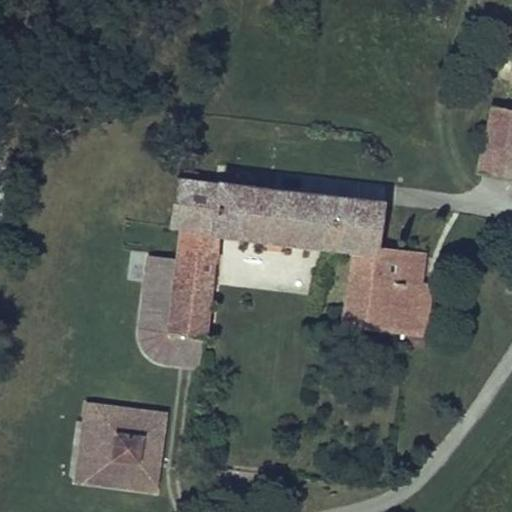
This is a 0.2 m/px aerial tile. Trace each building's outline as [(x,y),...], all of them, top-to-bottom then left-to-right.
[(481,171),(511,177),(511,114),(494,111),(481,171)] [(176,179),(170,226),(183,228),(170,332),(204,337),(213,262),(216,263),(218,234),(357,253),(378,255),(379,251),(380,241),(385,206),(176,179)] [(380,241),(379,251),(413,256),(415,245),(380,241)] [(378,255),(357,253),(347,323),(398,331),(395,346),(410,348),(424,258),(413,256),(379,251),(378,255)] [(116,435),(113,458),(143,462),(145,438),(116,435)]
